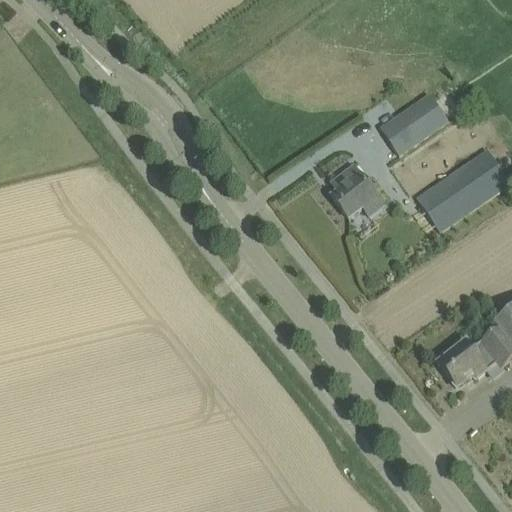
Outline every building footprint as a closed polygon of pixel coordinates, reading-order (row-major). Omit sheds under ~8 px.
[(430,99),(381,131),(401,160),(450,127),(430,99)] [(499,147),(488,154),(494,163),(504,155),(499,147)] [(417,203),(439,236),(511,187),(494,163),(488,154),(417,203)] [(368,177),(359,166),(332,188),(338,196),(333,201),(349,223),(378,201),(363,182),(368,177)] [(473,353),(468,347),(439,369),(456,391),(472,378),(476,384),(489,374),(484,367),(492,361),(502,374),(511,366),(511,313),(497,325),(501,331),(473,353)]
